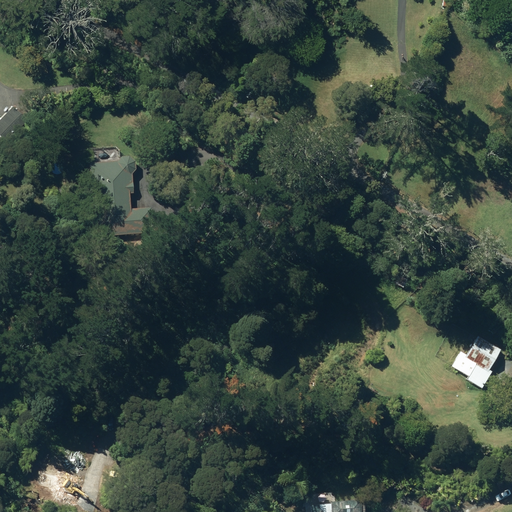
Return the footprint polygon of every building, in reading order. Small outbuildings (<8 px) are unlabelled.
[(0,119),(0,137),(5,142),(27,121),(13,107),(0,119)] [(92,220),(94,237),(152,232),(150,208),(130,209),(129,194),(132,193),(131,173),(134,169),(134,162),(128,157),(121,157),(117,162),(88,164),(90,186),(94,185),(96,219),(92,220)] [(129,252),(139,265),(158,250),(149,237),(129,252)] [(450,370),(482,389),(491,372),(489,371),(501,351),(478,338),(467,356),(460,353),(450,370)] [(76,506),(75,508),(85,511),(91,511),(96,492),(90,491),(79,488),(78,494),(77,493),(69,492),(74,474),(33,464),(29,481),(40,484),(37,497),(76,506)] [(309,511),(362,511),(361,502),(309,505),(309,511)]
